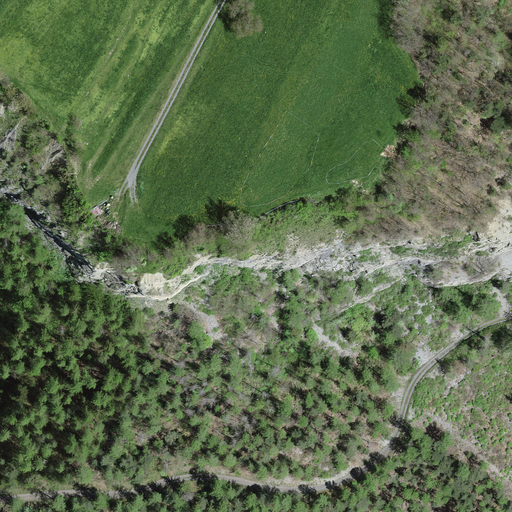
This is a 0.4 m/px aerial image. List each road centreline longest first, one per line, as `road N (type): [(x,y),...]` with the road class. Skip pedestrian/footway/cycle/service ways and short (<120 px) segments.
road 1 (track): [(511,318),(469,334),(427,364),(384,452),(331,485),(290,491),(182,478),(129,494),(0,501)]
road 2 (track): [(220,0),(161,114),(98,205)]
